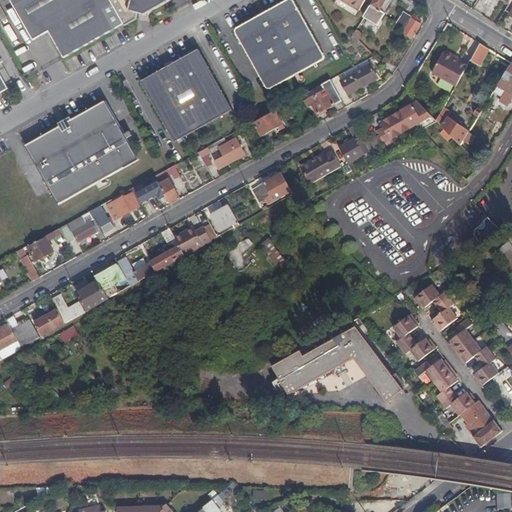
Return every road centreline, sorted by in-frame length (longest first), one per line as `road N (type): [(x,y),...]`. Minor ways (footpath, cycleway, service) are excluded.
road 1 (residential): [(443,5),(384,95),(0,308)]
road 2 (residential): [(0,122),(222,0)]
road 3 (residential): [(511,434),(422,319)]
road 4 (tertiary): [(413,511),(511,439)]
